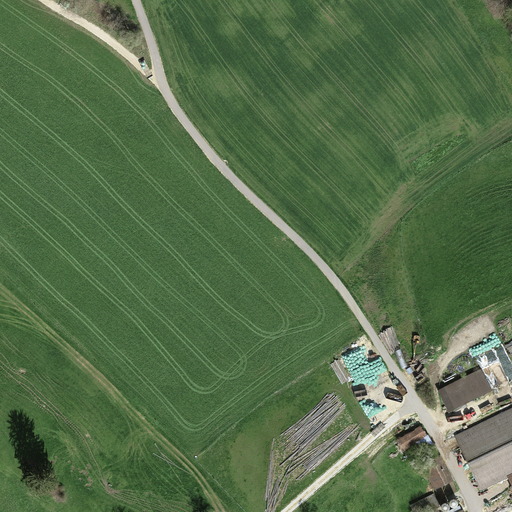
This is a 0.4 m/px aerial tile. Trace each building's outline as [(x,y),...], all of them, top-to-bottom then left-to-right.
[(480,370),(441,388),(451,408),(489,390),(480,370)] [(511,410),(456,437),(479,486),(511,470),(511,410)] [(422,427),(408,435),(415,446),(429,438),(422,427)] [(437,457),(421,465),(433,488),(449,480),(437,457)] [(430,495),(410,506),(413,511),(424,511),(435,506),(430,495)]
